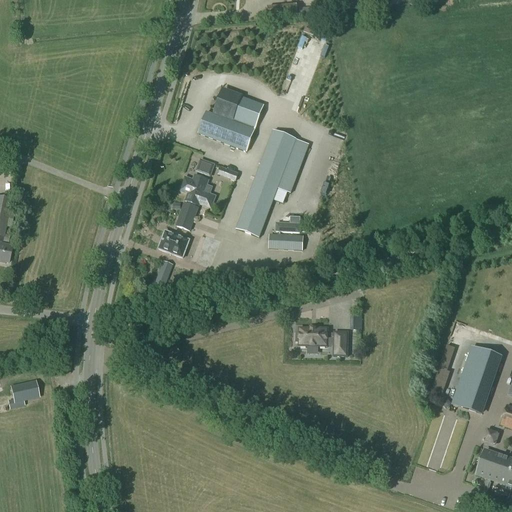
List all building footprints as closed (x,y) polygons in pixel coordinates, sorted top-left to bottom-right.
[(391,0),(346,0),(348,10),(393,7),(391,0)] [(329,6),(329,7),(299,10),(300,21),(346,17),(346,5),(329,6)] [(266,9),(268,23),(298,21),(297,6),(266,9)] [(216,102),(214,109),(216,109),(214,114),(214,115),(215,114),(214,117),(254,131),(263,107),(222,92),(218,103),(216,102)] [(206,114),(198,136),(246,154),(254,131),(214,117),(206,114)] [(260,240),(279,188),(278,188),(296,142),(272,133),(255,179),(255,178),(235,231),(260,240)] [(221,169),(218,176),(235,182),(237,176),(221,169)] [(184,179),(179,192),(187,196),(185,202),(199,208),(211,212),(216,197),(204,193),(208,183),(194,177),(192,182),(184,179)] [(12,248),(7,247),(9,237),(4,236),(11,202),(0,199),(0,263),(8,265),(12,248)] [(190,233),(198,210),(184,205),(175,228),(190,233)] [(275,234),(300,235),(300,226),(275,225),(275,234)] [(158,251),(182,260),(189,242),(164,233),(158,251)] [(270,237),(269,250),(283,251),(301,252),(301,239),(270,237)] [(205,238),(194,268),(210,273),(221,243),(205,238)] [(148,301),(159,304),(173,267),(163,264),(148,301)] [(360,331),(360,318),(351,318),(351,331),(360,331)] [(295,333),(295,344),(298,344),(298,349),(312,349),(328,349),(333,349),(333,359),(348,359),(348,334),(333,333),(333,335),(328,335),(328,330),(298,329),(298,334),(295,333)] [(473,351),(454,406),(480,415),(499,360),(473,351)] [(11,390),(14,404),(38,398),(35,385),(11,390)] [(511,409),(506,407),(500,426),(511,430),(511,409)] [(450,472),(456,444),(429,438),(424,466),(450,472)] [(511,461),(485,452),(476,476),(511,488),(511,461)]
